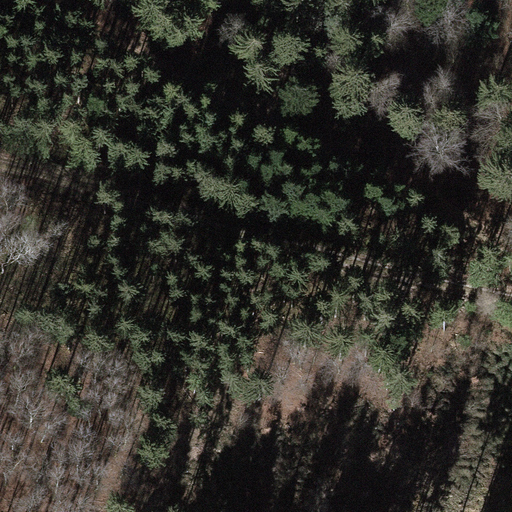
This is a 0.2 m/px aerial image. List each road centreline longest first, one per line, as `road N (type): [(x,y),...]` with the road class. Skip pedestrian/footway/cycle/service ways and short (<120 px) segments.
road 1 (track): [(0,2),(511,267)]
road 2 (track): [(511,293),(0,167)]
